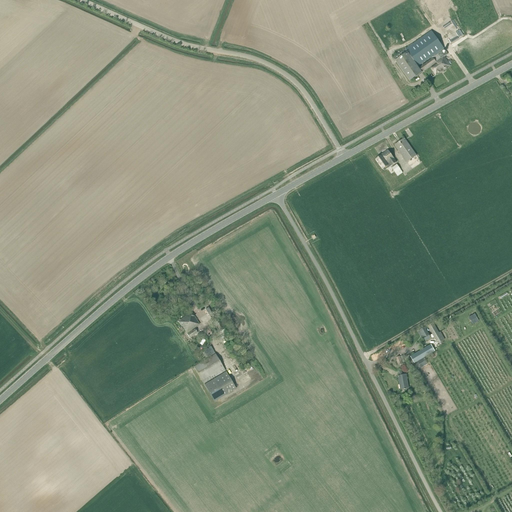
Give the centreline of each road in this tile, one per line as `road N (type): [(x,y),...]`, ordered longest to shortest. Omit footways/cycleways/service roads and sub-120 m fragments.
road 1 (unclassified): [(440,511),(276,194)]
road 2 (tertiary): [(0,400),(136,281),(276,194)]
road 3 (unclassified): [(343,156),(301,88),(262,60),(180,41),(82,0)]
road 4 (tertiary): [(343,156),(511,63)]
